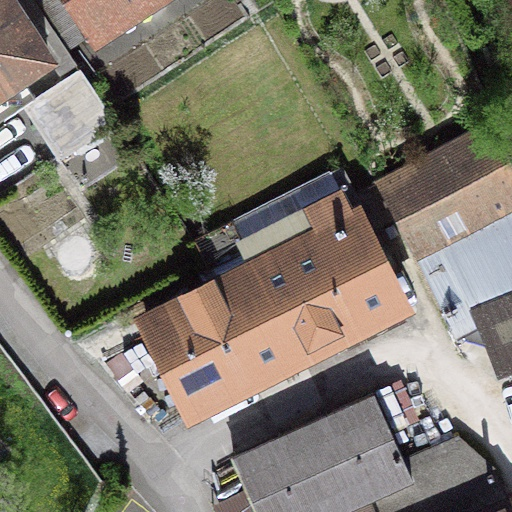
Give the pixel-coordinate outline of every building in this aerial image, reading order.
[(34,0),(0,0),(0,96),(3,101),(18,92),(11,81),(48,56),(59,73),(75,62),(65,46),(34,0)] [(34,0),(65,46),(80,36),(57,0),(34,0)] [(67,0),(92,37),(148,0),(67,0)] [(114,120),(80,69),(25,106),(59,157),(114,120)] [(418,253),(422,252),(511,205),(511,164),(492,117),(376,178),(418,253)] [(208,268),(247,250),(295,346),(395,296),(348,204),(356,199),(339,166),(194,240),(208,268)] [(483,314),(511,301),(511,205),(422,252),(459,325),(483,314)] [(179,406),(295,346),(247,250),(208,268),(127,308),(133,322),(146,316),(171,363),(160,369),(179,406)] [(511,301),(483,314),(506,371),(511,368),(511,301)] [(336,511),(411,478),(405,461),(373,391),(232,455),(257,511),(336,511)] [(426,511),(488,511),(509,503),(494,468),(459,438),(405,461),(411,478),(426,511)] [(426,511),(411,478),(336,511),(426,511)] [(488,511),(511,511),(511,510),(509,503),(488,511)]
